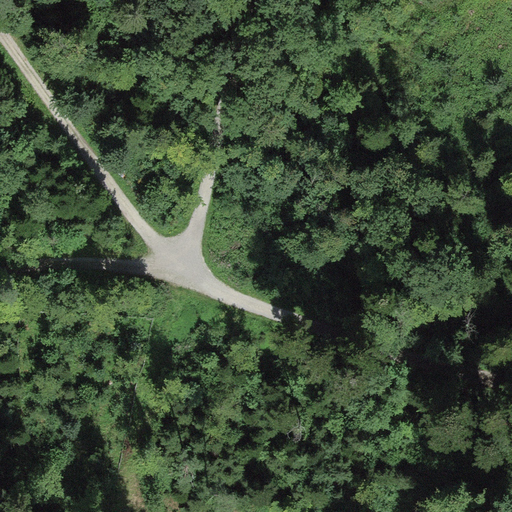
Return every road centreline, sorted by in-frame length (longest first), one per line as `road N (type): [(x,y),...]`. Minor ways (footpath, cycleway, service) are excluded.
road 1 (track): [(254,0),(196,269),(475,372),(511,376)]
road 2 (track): [(0,41),(101,175),(196,269)]
road 3 (track): [(196,269),(0,276)]
